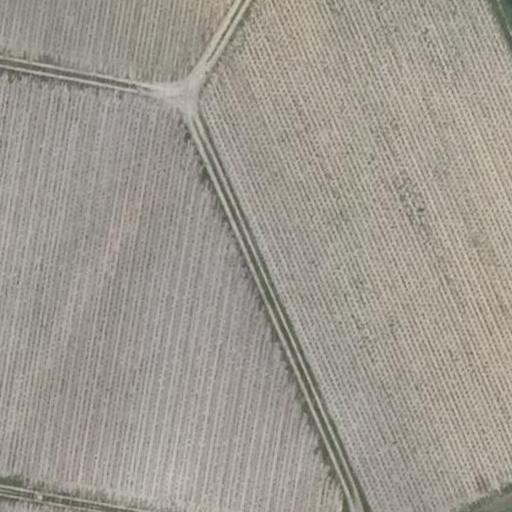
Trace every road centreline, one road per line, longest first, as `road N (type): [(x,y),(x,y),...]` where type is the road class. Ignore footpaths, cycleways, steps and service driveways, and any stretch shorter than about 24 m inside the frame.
road 1 (track): [(357,511),(190,93),(0,58)]
road 2 (track): [(0,490),(118,511)]
